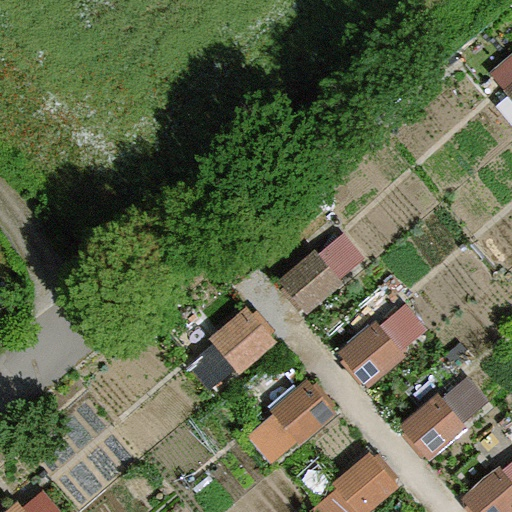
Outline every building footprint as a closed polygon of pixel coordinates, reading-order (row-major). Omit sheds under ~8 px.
[(356,227),(293,276),(316,305),(378,256),(356,227)] [(375,380),(441,329),(415,295),(349,346),(375,380)] [(243,362),(288,340),(270,304),(225,326),(243,362)] [(286,459),(348,404),(321,374),(259,429),(286,459)] [(338,511),(366,511),(411,478),(388,448),(326,495),(338,511)] [(74,511),(57,484),(11,511),(74,511)]
